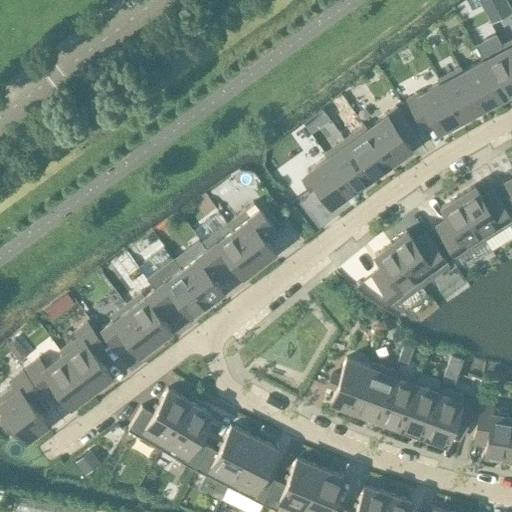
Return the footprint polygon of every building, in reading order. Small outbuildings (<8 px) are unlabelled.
[(511,37),(503,42),(505,46),(511,59),(511,37)] [(511,88),(511,59),(505,46),(484,58),(503,94),(511,88)] [(503,94),(484,58),(462,69),(481,106),(503,94)] [(481,106),(462,69),(459,65),(439,76),(441,80),(460,116),(481,106)] [(460,116),(441,80),(417,93),(432,120),(437,129),(460,116)] [(432,120),(417,93),(407,99),(421,125),(432,120)] [(413,131),(395,106),(386,113),(403,138),(412,131),(413,131)] [(403,138),(386,113),(368,126),(366,127),(390,160),(409,146),(403,138)] [(390,160),(366,127),(363,123),(344,137),(370,174),(390,160)] [(370,174),(344,137),(324,151),(327,155),(350,188),(370,174)] [(350,188),(327,155),(306,170),(308,174),(315,184),(329,203),(350,188)] [(315,184),(308,174),(302,178),(309,188),(315,184)] [(511,220),(493,190),(481,197),(473,185),(457,195),(484,238),(511,220)] [(484,238),(457,195),(440,206),(448,218),(436,225),(455,256),(484,238)] [(264,238),(275,230),(258,207),(231,227),(257,262),(273,250),(264,238)] [(257,262),(231,227),(205,247),(222,270),(232,262),(241,274),(257,262)] [(405,230),(390,241),(422,284),(448,264),(425,233),(414,241),(405,230)] [(382,265),(371,273),(395,304),(422,284),(390,241),(374,253),(382,265)] [(212,277),(222,270),(205,247),(179,267),(205,301),(221,289),(212,277)] [(205,301),(179,267),(176,263),(160,275),(163,278),(153,286),(170,309),(181,301),(189,313),(205,301)] [(160,317),(170,309),(153,286),(143,294),(140,290),(124,302),(153,340),(169,328),(160,317)] [(153,340),(124,302),(109,314),(111,318),(100,326),(118,349),(129,341),(138,352),(153,340)] [(102,343),(86,322),(74,331),(77,335),(79,333),(92,351),(102,343)] [(109,374),(92,351),(79,333),(77,335),(59,349),(62,353),(89,389),(109,374)] [(412,346),(403,343),(396,360),(406,364),(412,346)] [(89,389),(62,353),(44,366),(42,368),(52,381),(69,404),(89,389)] [(353,408),(369,365),(345,356),(338,377),(334,388),(330,399),(353,408)] [(52,381),(42,368),(44,366),(38,358),(26,367),(42,389),(52,381)] [(376,416),(393,369),(371,360),(369,365),(353,408),(376,416)] [(398,424),(414,382),(416,377),(393,369),(376,416),(398,424)] [(27,377),(22,370),(9,380),(12,384),(15,382),(28,400),(38,392),(27,377)] [(334,388),(338,377),(331,374),(326,385),(334,388)] [(45,422),(28,400),(15,382),(12,384),(0,393),(0,406),(5,412),(0,415),(0,416),(11,432),(16,428),(24,438),(45,422)] [(421,433),(436,390),(414,382),(398,424),(421,433)] [(447,433),(460,397),(462,394),(438,385),(436,390),(421,433),(444,441),(447,433)] [(159,448),(188,400),(167,387),(152,411),(138,435),(159,448)] [(458,437),(471,401),(460,397),(447,433),(458,437)] [(195,437),(209,413),(188,400),(159,448),(181,461),(195,437)] [(485,442),(490,411),(491,405),(479,403),(473,441),(485,442)] [(138,435),(152,411),(140,405),(127,428),(138,435)] [(505,455),(511,415),(511,414),(490,411),(485,442),(483,451),(505,455)] [(227,485),(252,436),(230,424),(217,449),(204,474),(227,485)] [(261,472),(274,447),(252,436),(227,485),(249,496),(261,472)] [(192,467),(205,443),(195,437),(181,461),(192,467)] [(204,474),(217,449),(205,443),(192,467),(204,474)] [(100,461),(90,448),(74,460),(84,473),(100,461)] [(297,511),(298,511),(318,466),(295,456),(284,482),(276,503),(278,504),(297,511)] [(325,511),(330,502),(341,476),(318,466),(298,511),(325,511)] [(261,502),(273,477),(261,472),(249,496),(261,502)] [(276,503),(284,482),(273,477),(261,502),(276,509),(278,504),(276,503)] [(379,511),(387,492),(363,484),(354,511),(353,511),(379,511)] [(406,511),(410,500),(387,492),(379,511),(406,511)] [(91,511),(93,508),(16,493),(12,511),(91,511)] [(339,511),(342,507),(330,502),(325,511),(339,511)]
